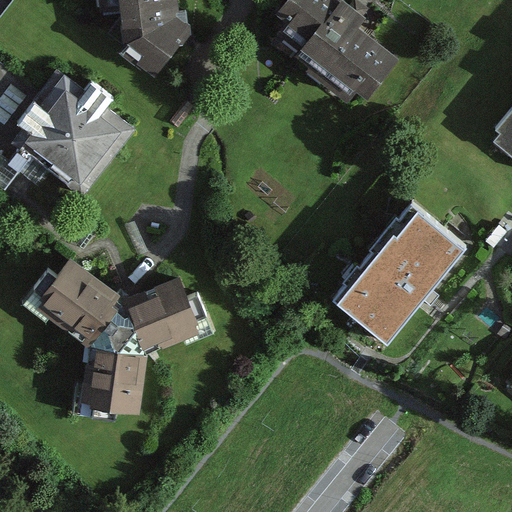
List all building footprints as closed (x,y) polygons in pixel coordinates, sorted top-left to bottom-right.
[(88,0),(89,15),(114,13),(118,57),(153,79),(187,35),(188,15),(178,15),(176,0),(88,0)] [(366,17),(344,0),(282,0),(268,19),(278,27),(270,38),(308,68),(302,76),(342,106),(352,94),(364,104),(398,60),(357,28),(366,17)] [(58,71),(37,98),(0,68),(0,191),(21,208),(48,175),(79,200),(135,129),(109,109),(117,100),(92,81),(84,91),(58,71)] [(511,109),(488,138),(511,157),(511,109)] [(469,246),(412,201),(332,303),(389,348),(430,296),(469,246)] [(118,301),(63,261),(48,282),(39,275),(17,305),(81,352),(75,416),(109,419),(110,411),(135,413),(140,357),(216,329),(203,293),(186,299),(177,277),(118,301)]
